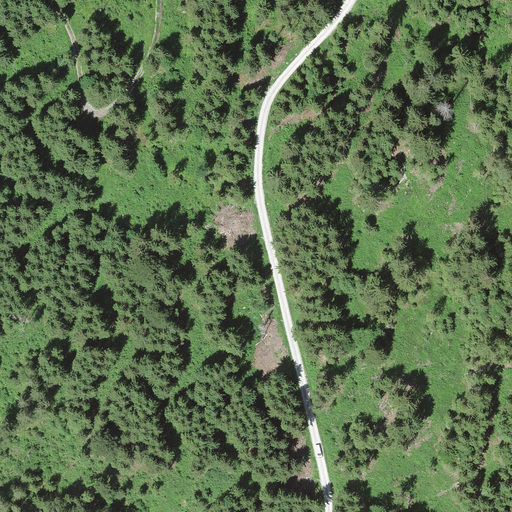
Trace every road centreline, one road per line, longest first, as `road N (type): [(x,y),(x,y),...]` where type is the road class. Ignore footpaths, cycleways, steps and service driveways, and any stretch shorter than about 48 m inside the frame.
road 1 (unclassified): [(341,0),(277,91),(256,154),(260,210),(329,511)]
road 2 (track): [(52,0),(73,40),(83,100),(95,112),(113,105),(141,71),(156,0)]
